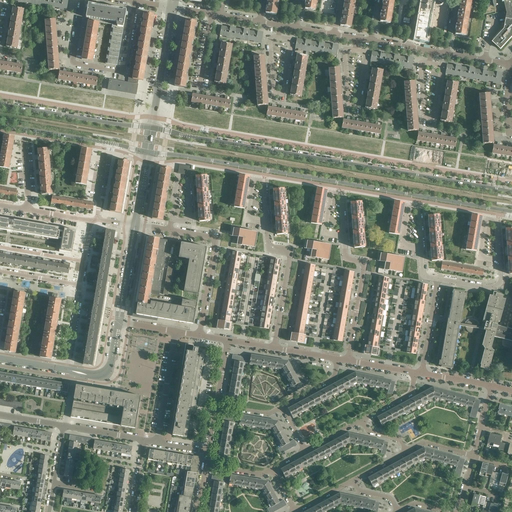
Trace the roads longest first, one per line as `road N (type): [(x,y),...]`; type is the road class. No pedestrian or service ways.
road 1 (tertiary): [(147,152),(511,211)]
road 2 (tertiary): [(511,191),(151,128)]
road 3 (residential): [(134,1),(125,67),(116,72),(69,57),(82,0)]
road 4 (tertiary): [(151,128),(0,104)]
road 5 (tertiary): [(0,124),(147,152)]
road 6 (residential): [(273,348),(289,251),(269,248),(266,221)]
road 7 (residential): [(200,335),(215,237),(170,230)]
road 8 (residential): [(347,361),(364,263),(345,258),(345,233)]
road 9 (residential): [(278,36),(269,38),(275,93),(282,91),(286,38)]
road 10 (tertiary): [(151,128),(172,7)]
road 11 (residential): [(354,51),(366,57),(351,106),(347,49)]
road 12 (residential): [(428,63),(420,65),(425,117),(433,114),(439,65)]
